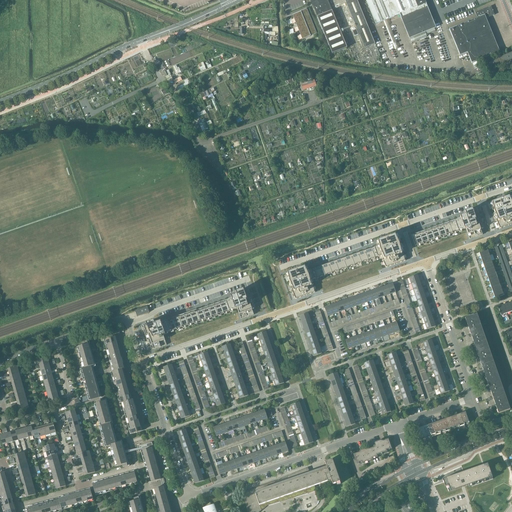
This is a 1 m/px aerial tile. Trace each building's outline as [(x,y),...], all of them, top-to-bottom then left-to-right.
[(313,0),(318,15),(333,10),(329,0),(313,0)] [(426,0),(397,0),(410,38),(437,29),(426,0)] [(477,9),(478,15),(487,12),(488,15),(495,13),(492,4),(477,9)] [(293,14),(303,39),(316,34),(306,9),(293,14)] [(487,13),(451,26),(461,54),(469,51),(473,61),(485,57),(485,58),(501,53),(487,13)] [(496,64),(511,58),(511,51),(494,57),(496,64)] [(198,62),(196,57),(192,59),(190,56),(185,58),(187,62),(189,62),(190,65),(198,62)] [(300,86),(302,89),(302,91),(316,86),(314,81),(300,86)] [(316,159),(309,162),(316,179),(320,177),(319,175),(322,174),(318,164),(316,159)] [(500,228),(511,224),(511,198),(511,196),(490,203),(494,212),(497,222),(500,228)] [(423,244),(423,243),(426,243),(429,242),(429,241),(431,241),(432,241),(435,240),(435,239),(437,238),(438,239),(441,238),(441,237),(443,236),(444,237),(447,236),(447,235),(449,234),(449,235),(453,234),(453,233),(455,232),(455,233),(459,232),(459,231),(461,230),(461,231),(464,230),(466,230),(469,239),(482,235),(481,230),(483,229),(481,224),(482,224),(478,213),(477,214),(475,209),(465,213),(466,216),(460,218),(460,219),(412,236),(415,246),(420,245),(423,244)] [(307,266),(286,274),(290,283),(293,292),(296,299),(315,292),(313,285),(312,281),(315,279),(318,278),(321,277),(325,276),(328,274),(332,274),(335,272),(339,271),(342,269),(347,269),(351,266),(355,266),(358,264),(361,263),(364,261),(368,261),(371,259),(375,259),(378,257),(381,256),(383,261),(386,267),(405,261),(404,254),(400,245),(397,235),(376,242),(378,246),(308,271),(307,266)] [(480,259),(481,258),(481,259),(490,255),(488,250),(479,253),(481,257),(480,257),(480,259)] [(483,264),(492,261),(490,255),(481,259),(483,262),(482,263),(482,264),(483,264)] [(485,270),(494,267),(492,261),(483,264),(485,268),(484,268),(484,270),(485,270)] [(487,275),(496,272),(494,267),(485,270),(486,274),(486,276),(487,275)] [(489,281),(498,278),(496,272),(487,275),(488,279),(488,280),(488,281),(489,281)] [(409,278),(411,284),(420,281),(418,275),(409,278)] [(491,287),(500,284),(498,278),(489,281),(490,285),(490,287),(491,287)] [(411,284),(413,290),(422,287),(420,281),(411,284)] [(396,293),(393,284),(387,286),(390,295),(396,293)] [(493,292),(502,289),(500,284),(491,287),(492,291),(492,293),(493,292)] [(384,297),(390,295),(387,286),(381,288),(384,297)] [(424,292),(422,287),(413,290),(415,295),(424,292)] [(379,299),(384,297),(381,288),(376,290),(379,299)] [(154,321),(143,325),(145,330),(144,330),(147,341),(149,341),(150,345),(152,345),(154,349),(154,350),(167,345),(163,335),(165,335),(165,334),(203,320),(203,321),(236,310),(238,309),(241,319),(254,315),(254,314),(252,310),(254,309),(252,304),(254,304),(250,293),(249,294),(247,289),(236,293),(237,294),(237,295),(231,297),(232,298),(197,311),(197,310),(161,322),(155,324),(154,321)] [(502,289),(493,292),(494,296),(494,297),(494,298),(495,298),(504,295),(502,289)] [(381,305),(379,299),(376,290),(370,292),(373,301),(376,300),(376,301),(375,302),(377,307),(379,306),(381,305)] [(367,303),(373,301),(370,292),(364,294),(367,303)] [(426,298),(424,292),(415,295),(417,301),(426,298)] [(362,305),(367,303),(364,294),(359,296),(362,305)] [(356,307),(362,305),(359,296),(353,298),(356,307)] [(350,309),(356,307),(353,298),(347,300),(350,309)] [(428,304),(426,298),(417,301),(419,307),(428,304)] [(345,311),(350,309),(347,300),(342,302),(345,311)] [(339,313),(345,311),(342,302),(336,304),(339,313)] [(333,314),(339,313),(336,304),(330,306),(333,314)] [(430,309),(428,304),(419,307),(421,312),(430,309)] [(501,316),(507,313),(504,305),(500,306),(500,305),(498,306),(498,307),(501,316)] [(327,317),(333,314),(330,306),(324,308),(327,317)] [(147,307),(137,310),(135,311),(136,312),(137,317),(149,313),(147,307)] [(432,315),(430,309),(421,312),(423,318),(432,315)] [(301,322),(302,322),(310,319),(308,313),(300,316),(301,321),(301,322)] [(482,330),(480,322),(477,314),(471,316),(465,318),(471,334),(482,330)] [(434,321),(432,315),(423,318),(425,324),(434,321)] [(303,328),(304,328),(312,325),(310,319),(302,322),(303,327),(303,328)] [(434,321),(425,324),(427,330),(436,327),(434,321)] [(400,331),(397,323),(391,325),(394,333),(398,332),(399,332),(399,331),(400,331)] [(305,334),(314,331),(312,325),(304,328),(305,332),(305,334)] [(391,325),(385,327),(388,335),(392,334),(393,334),(394,334),(394,333),(391,325)] [(388,335),(385,327),(380,329),(383,337),(387,336),(388,335)] [(383,337),(380,329),(374,331),(377,339),(381,338),(383,337)] [(488,346),(485,338),(482,330),(471,334),(476,350),(488,346)] [(307,339),(316,336),(314,331),(305,334),(307,338),(307,339)] [(377,339),(374,331),(368,333),(371,341),(376,340),(377,339)] [(266,332),(258,335),(260,341),(268,338),(267,334),(267,332),(266,332)] [(371,341),(368,333),(363,334),(366,343),(370,342),(371,341)] [(366,343),(363,334),(357,336),(360,345),(364,344),(366,343)] [(309,345),(318,342),(316,336),(307,339),(309,344),(309,345)] [(360,345),(357,336),(351,338),(354,347),(359,346),(360,345)] [(106,339),(106,341),(105,342),(106,345),(107,345),(117,342),(115,337),(106,339)] [(260,341),(262,346),(270,343),(269,339),(269,338),(268,338),(260,341)] [(354,347),(351,338),(345,341),(348,349),(353,348),(354,347)] [(423,343),(425,349),(434,346),(432,340),(423,343)] [(94,366),(88,345),(89,345),(90,344),(89,341),(83,343),(84,346),(79,347),(85,368),(82,369),(91,401),(100,398),(91,366),(94,366)] [(311,351),(320,348),(318,342),(309,345),(311,349),(311,351)] [(262,346),(264,352),(272,349),(271,345),(271,343),(270,343),(262,346)] [(224,353),(233,350),(231,344),(222,347),(223,352),(224,353)] [(425,349),(427,355),(436,351),(434,346),(425,349)] [(493,362),(491,354),(488,346),(476,350),(482,366),(493,362)] [(108,352),(109,356),(119,353),(118,347),(109,350),(109,352),(108,352)] [(320,348),(311,351),(313,355),(312,355),(313,356),(313,357),(322,354),(320,348)] [(264,352),(265,358),(274,355),(273,350),(272,349),(264,352)] [(226,359),(235,356),(233,350),(224,353),(225,357),(225,358),(226,359)] [(427,355),(429,360),(438,357),(436,351),(427,355)] [(201,361),(210,358),(208,354),(209,354),(208,353),(208,352),(199,355),(201,361)] [(387,355),(389,361),(398,358),(396,352),(387,355)] [(265,358),(267,363),(276,360),(275,356),(274,355),(265,358)] [(235,356),(226,359),(227,363),(228,365),(237,361),(235,356)] [(440,363),(438,357),(429,360),(431,366),(440,363)] [(38,360),(40,366),(49,363),(47,358),(38,360)] [(113,366),(118,364),(122,363),(121,358),(112,361),(112,362),(111,362),(112,366),(113,366)] [(203,367),(212,364),(210,360),(210,359),(210,358),(201,361),(203,367)] [(389,361),(391,367),(400,364),(398,358),(389,361)] [(267,363),(269,369),(278,366),(277,362),(276,360),(267,363)] [(373,360),(364,363),(366,369),(375,366),(373,360)] [(230,370),(238,367),(237,361),(228,365),(229,369),(230,370)] [(499,378),(496,370),(493,362),(482,366),(487,382),(499,378)] [(431,366),(433,371),(442,368),(440,363),(431,366)] [(205,372),(214,369),(212,365),(212,364),(203,367),(205,372)] [(391,367),(393,373),(402,370),(400,364),(391,367)] [(163,368),(165,374),(174,371),(172,365),(163,368)] [(8,369),(9,374),(19,372),(17,366),(8,369)] [(269,369),(271,375),(280,372),(279,367),(278,366),(269,369)] [(366,369),(368,375),(377,372),(375,366),(366,369)] [(238,367),(230,370),(231,374),(231,375),(232,376),(240,373),(238,367)] [(40,377),(42,376),(52,374),(50,368),(41,371),(38,372),(40,377)] [(444,374),(442,368),(433,371),(435,377),(444,374)] [(112,371),(113,373),(112,374),(113,377),(123,374),(122,369),(114,371),(112,371)] [(207,378),(216,375),(214,371),(214,369),(205,372),(207,378)] [(393,373),(395,378),(404,375),(402,370),(393,373)] [(167,379),(176,376),(174,371),(165,374),(167,379)] [(271,375),(273,380),(282,377),(281,373),(280,372),(271,375)] [(379,377),(377,372),(368,375),(370,381),(379,377)] [(234,381),(242,378),(240,373),(232,376),(233,380),(233,382),(234,381)] [(331,382),(340,379),(337,373),(329,376),(330,380),(331,382)] [(435,377),(437,383),(446,380),(444,374),(435,377)] [(209,384),(218,381),(216,376),(216,375),(207,378),(208,381),(209,384)] [(395,378),(397,384),(406,381),(404,375),(395,378)] [(169,385),(178,382),(176,376),(167,379),(169,385)] [(282,377),(273,380),(275,386),(284,383),(283,379),(282,377)] [(381,383),(379,377),(370,381),(372,386),(381,383)] [(235,387),(236,387),(244,384),(242,378),(234,381),(235,386),(235,387)] [(487,382),(490,390),(493,398),(505,394),(499,378),(487,382)] [(115,382),(116,384),(115,384),(116,388),(117,387),(126,385),(125,379),(115,382)] [(333,387),(341,384),(340,379),(331,382),(332,386),(333,387)] [(448,385),(446,380),(437,383),(439,388),(448,385)] [(211,389),(220,386),(218,382),(218,381),(209,384),(211,389)] [(397,384),(399,390),(408,387),(406,381),(397,384)] [(171,391),(180,388),(178,382),(169,385),(171,391)] [(374,392),(383,389),(381,383),(372,386),(374,392)] [(246,390),(244,384),(236,387),(237,391),(237,392),(237,393),(238,393),(246,390)] [(335,393),(343,390),(341,384),(333,387),(334,392),(335,393)] [(448,385),(439,388),(441,394),(450,391),(448,385)] [(213,395),(222,392),(220,388),(220,386),(211,389),(213,395)] [(399,390),(401,395),(410,392),(408,387),(399,390)] [(173,396),(182,393),(180,388),(171,391),(173,396)] [(376,398),(385,394),(383,389),(374,392),(376,398)] [(118,392),(119,394),(117,394),(119,398),(129,395),(128,390),(118,392)] [(248,396),(246,390),(238,393),(239,397),(239,398),(240,398),(240,399),(248,396)] [(337,399),(345,396),(343,390),(335,393),(336,397),(337,399)] [(222,392),(213,395),(215,401),(224,398),(222,393),(222,392)] [(412,398),(410,392),(401,395),(403,401),(412,398)] [(175,402),(184,399),(182,393),(173,396),(175,402)] [(58,394),(48,397),(50,402),(59,400),(58,394)] [(387,400),(385,394),(376,398),(378,403),(387,400)] [(493,398),(496,406),(498,414),(510,410),(505,394),(493,398)] [(120,402),(121,401),(121,403),(123,403),(123,402),(131,400),(129,395),(119,398),(120,402)] [(339,404),(347,401),(345,396),(337,399),(338,403),(339,404)] [(215,401),(217,407),(226,404),(224,399),(224,398),(215,401)] [(403,401),(405,407),(414,404),(412,398),(403,401)] [(106,401),(103,402),(103,399),(102,400),(96,401),(97,404),(96,404),(102,425),(101,426),(107,447),(112,445),(118,466),(122,465),(123,468),(129,466),(130,466),(129,463),(128,463),(127,463),(121,442),(116,444),(110,423),(111,423),(106,401)] [(177,408),(186,405),(184,399),(175,402),(177,408)] [(123,408),(125,408),(134,405),(133,400),(131,400),(123,402),(123,403),(124,404),(122,404),(123,408)] [(387,400),(378,403),(380,409),(389,406),(387,400)] [(340,410),(341,410),(349,407),(347,401),(339,404),(340,409),(340,410)] [(291,405),(293,411),(302,408),(300,402),(291,405)] [(29,408),(27,403),(18,405),(20,411),(29,408)] [(179,413),(188,410),(186,405),(177,408),(179,413)] [(380,409),(382,415),(391,412),(389,406),(380,409)] [(342,416),(343,416),(351,413),(349,407),(341,410),(342,414),(342,416)] [(293,411),(295,417),(304,414),(302,408),(293,411)] [(75,410),(66,413),(67,418),(76,416),(75,410)] [(135,411),(132,411),(126,413),(127,415),(125,415),(126,419),(137,416),(136,410),(135,411)] [(179,413),(181,419),(190,416),(188,410),(179,413)] [(259,412),(262,421),(268,419),(265,410),(260,412),(260,411),(259,412)] [(253,414),(256,423),(262,421),(259,412),(254,414),(254,413),(253,414)] [(461,414),(464,425),(469,423),(465,412),(461,414)] [(344,421),(345,421),(353,418),(351,413),(343,416),(344,420),(344,421)] [(250,425),(256,423),(253,414),(249,416),(249,415),(247,416),(250,425)] [(295,417),(297,423),(306,420),(304,414),(295,417)] [(464,425),(461,414),(456,416),(460,426),(464,425)] [(245,427),(250,425),(247,416),(243,418),(243,417),(242,418),(245,427)] [(460,426),(456,416),(451,417),(455,428),(460,426)] [(455,428),(451,417),(446,419),(450,430),(455,428)] [(239,429),(245,427),(242,418),(237,420),(237,419),(236,420),(239,429)] [(347,427),(355,424),(353,418),(345,421),(346,425),(346,427),(347,427)] [(450,430),(446,419),(442,421),(445,431),(450,430)] [(239,429),(236,420),(232,421),(230,422),(233,431),(239,429)] [(297,423),(299,428),(308,425),(306,420),(297,423)] [(138,421),(135,422),(129,423),(130,425),(128,425),(129,429),(140,426),(138,421)] [(445,431),(442,421),(437,422),(441,433),(445,431)] [(233,431),(230,422),(226,423),(225,424),(228,433),(233,431)] [(441,433),(437,422),(432,424),(436,435),(441,433)] [(56,433),(53,423),(48,425),(51,434),(56,433)] [(228,433),(225,424),(220,425),(219,426),(222,435),(228,433)] [(436,435),(432,424),(427,425),(431,436),(436,435)] [(299,428),(301,434),(309,431),(308,425),(299,428)] [(423,427),(426,438),(431,436),(427,425),(423,427)] [(140,426),(129,429),(130,433),(132,432),(132,434),(141,431),(140,426)] [(216,437),(222,435),(219,426),(215,427),(214,427),(214,428),(213,428),(216,437)] [(422,440),(426,438),(423,427),(418,429),(422,440)] [(177,432),(179,438),(188,435),(186,429),(177,432)] [(301,434),(303,440),(311,437),(309,431),(301,434)] [(8,443),(5,434),(0,435),(3,445),(8,443)] [(181,444),(190,441),(188,435),(179,438),(181,444)] [(311,437),(303,440),(305,445),(314,442),(311,437)] [(377,456),(382,454),(387,452),(387,451),(392,449),(389,439),(383,441),(384,443),(374,446),(374,447),(377,456)] [(183,450),(192,447),(190,441),(181,444),(183,450)] [(280,445),(283,453),(288,451),(285,443),(280,445)] [(45,447),(46,452),(56,450),(54,444),(45,447)] [(283,453),(280,445),(274,447),(277,455),(283,453)] [(87,452),(85,447),(76,449),(77,455),(80,454),(87,452)] [(185,455),(194,452),(192,447),(183,450),(185,455)] [(277,455),(274,447),(268,449),(271,457),(277,455)] [(363,464),(368,462),(373,460),(373,459),(378,457),(377,456),(374,447),(366,450),(366,449),(361,451),(362,452),(354,455),(357,464),(362,463),(363,464)] [(143,450),(143,452),(151,480),(151,482),(161,480),(152,448),(143,450)] [(271,457),(268,449),(263,450),(266,459),(271,457)] [(266,459),(263,450),(257,452),(260,461),(266,459)] [(87,452),(80,454),(81,459),(91,457),(89,451),(87,452)] [(16,461),(26,458),(24,452),(15,455),(16,461)] [(187,461),(196,458),(194,452),(185,455),(187,461)] [(260,461),(257,452),(251,454),(254,463),(260,461)] [(254,463),(251,454),(246,456),(249,465),(254,463)] [(249,465),(246,456),(240,458),(243,467),(249,465)] [(189,467),(198,464),(196,458),(187,461),(189,467)] [(243,467),(240,458),(234,460),(237,469),(243,467)] [(237,469),(234,460),(229,462),(232,471),(237,469)] [(332,460),(330,461),(325,462),(327,467),(310,473),(308,468),(275,481),(241,493),(242,493),(244,499),(245,502),(246,508),(247,511),(259,511),(267,506),(316,491),(314,485),(331,480),(333,485),(340,482),(332,460)] [(232,471),(229,462),(223,464),(226,473),(232,471)] [(191,472),(200,469),(198,464),(189,467),(191,472)] [(223,464),(217,466),(220,475),(226,473),(223,464)] [(485,467),(481,468),(474,470),(468,473),(462,475),(461,473),(456,475),(453,476),(445,479),(446,481),(445,482),(446,482),(447,485),(446,485),(447,486),(449,492),(451,492),(461,488),(465,487),(467,486),(469,486),(471,485),(472,484),(475,483),(478,482),(482,481),(485,480),(489,478),(492,477),(489,467),(488,464),(484,465),(485,467)] [(84,470),(86,475),(95,472),(94,467),(84,470)] [(200,469),(191,472),(193,478),(202,475),(200,469)] [(129,474),(132,484),(134,483),(137,482),(135,473),(129,474)] [(193,478),(195,484),(204,481),(202,475),(193,478)] [(64,481),(55,483),(56,489),(66,486),(64,481)] [(93,485),(95,494),(98,493),(101,493),(98,483),(93,485)] [(157,498),(158,501),(157,501),(159,509),(160,509),(161,511),(160,511),(170,511),(165,492),(164,487),(154,489),(155,491),(154,491),(156,498),(157,498)] [(34,489),(25,492),(27,497),(36,495),(34,489)] [(85,492),(88,501),(90,501),(90,500),(93,499),(91,490),(85,492)] [(1,496),(1,497),(0,498),(1,501),(2,501),(12,498),(10,493),(1,496)] [(67,507),(64,497),(59,499),(59,500),(61,508),(65,508),(67,507)] [(142,511),(140,500),(142,499),(141,498),(141,497),(140,497),(134,498),(135,501),(130,502),(132,511),(142,511)]
